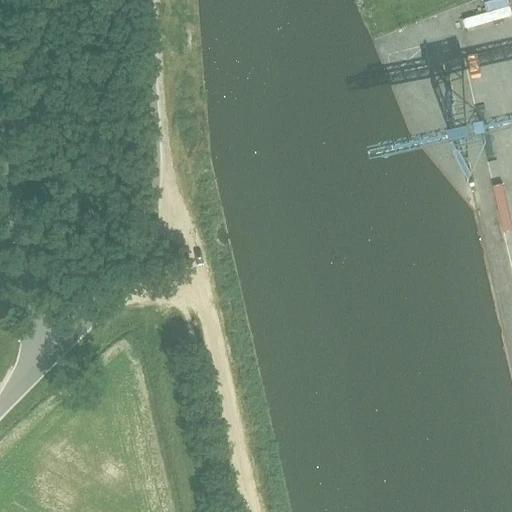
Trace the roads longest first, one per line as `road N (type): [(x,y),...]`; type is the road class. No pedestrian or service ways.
road 1 (unclassified): [(50,358),(116,291),(148,220),(145,0)]
road 2 (track): [(185,290),(206,309),(252,511)]
road 3 (unclassified): [(50,358),(0,146)]
road 4 (track): [(185,290),(178,232),(153,164)]
